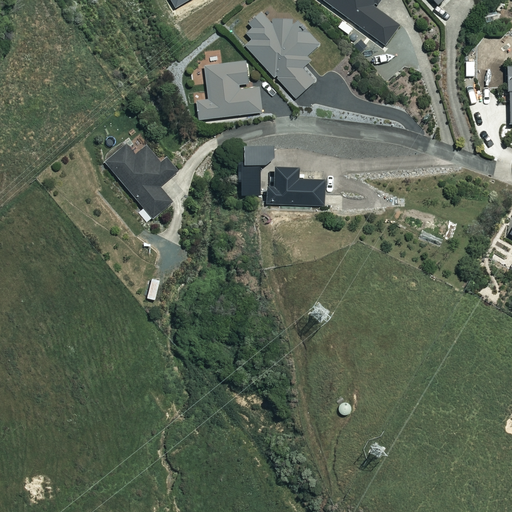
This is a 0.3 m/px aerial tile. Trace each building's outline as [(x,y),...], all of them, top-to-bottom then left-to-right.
[(321,0),(384,46),(398,26),(374,8),(380,0),(321,0)] [(273,28),(260,14),(249,24),(253,28),(246,34),(252,41),(246,47),(294,100),(314,82),(302,70),(311,62),(307,58),(318,48),(288,15),(273,28)] [(247,85),(245,62),(204,67),(208,101),(196,102),(198,120),(261,114),(259,89),(238,91),(238,86),(247,85)] [(105,164),(144,210),(139,214),(147,223),(172,202),(159,187),(177,172),(166,159),(160,164),(146,147),(136,156),(127,146),(105,164)] [(297,181),(297,169),(273,168),(272,188),(269,188),(269,194),(264,194),(264,205),(323,207),(324,181),(297,181)]
